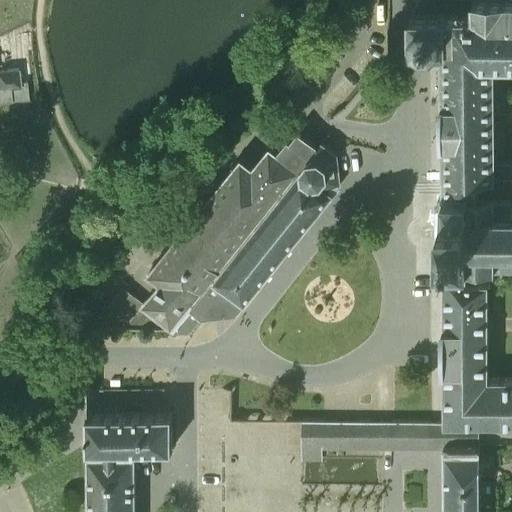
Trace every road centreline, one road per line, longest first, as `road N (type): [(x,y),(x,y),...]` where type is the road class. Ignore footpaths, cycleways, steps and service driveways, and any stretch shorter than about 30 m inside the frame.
road 1 (unclassified): [(32,404),(75,358),(224,357)]
road 2 (residential): [(32,404),(186,402)]
road 3 (unknown): [(186,402),(220,421),(239,446),(266,511)]
